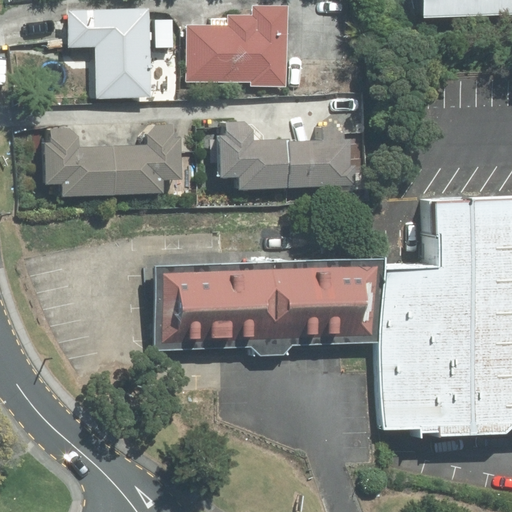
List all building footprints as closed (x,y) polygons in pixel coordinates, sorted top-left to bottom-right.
[(511,0),(405,0),(407,22),(511,18),(511,0)] [(283,90),(283,5),(240,5),(240,19),(220,19),(220,28),(180,28),(180,83),(245,83),(245,90),(283,90)] [(137,99),(135,12),(56,15),(57,53),(86,52),(88,101),(137,99)] [(235,128),(213,129),(214,141),(208,141),(211,177),(221,177),(222,196),(346,189),(345,168),(341,168),(339,141),(332,141),(331,125),(303,126),(304,141),(236,145),(235,128)] [(158,143),(162,128),(143,128),(130,139),(130,146),(66,148),(66,139),(53,131),(37,132),(38,145),(29,146),(33,193),(49,192),(50,204),(155,197),(150,185),(168,185),(167,146),(158,143)] [(511,431),(511,208),(405,213),(412,277),(360,277),(369,434),(403,434),(403,439),(421,438),(421,443),(484,441),(496,432),(511,431)] [(358,265),(140,273),(144,355),(362,346),(358,265)]
